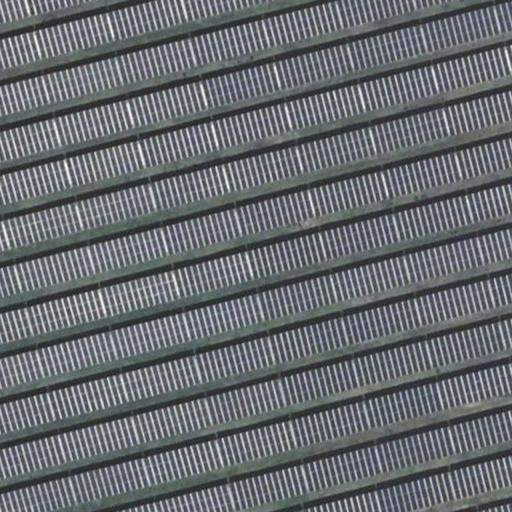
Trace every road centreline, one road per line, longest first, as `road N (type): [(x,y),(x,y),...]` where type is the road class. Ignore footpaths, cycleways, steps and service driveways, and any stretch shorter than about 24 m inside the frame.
road 1 (track): [(0,440),(511,309)]
road 2 (track): [(0,349),(511,218)]
road 3 (track): [(0,258),(511,128)]
road 4 (track): [(0,168),(511,38)]
road 5 (track): [(74,511),(511,400)]
road 6 (track): [(0,78),(306,0)]
